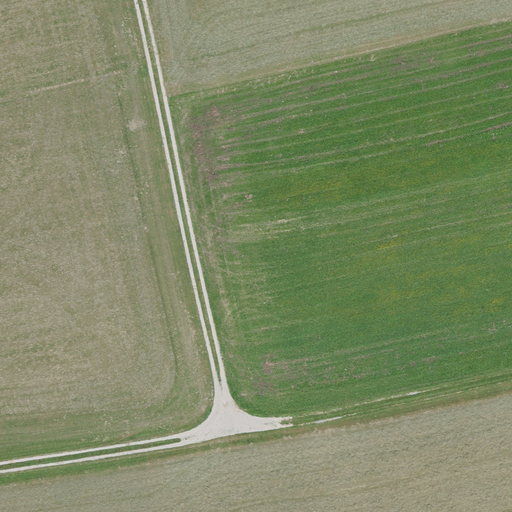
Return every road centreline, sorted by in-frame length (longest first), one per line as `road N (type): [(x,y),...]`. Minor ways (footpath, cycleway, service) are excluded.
road 1 (track): [(227,425),(135,0)]
road 2 (track): [(227,425),(279,423),(511,375)]
